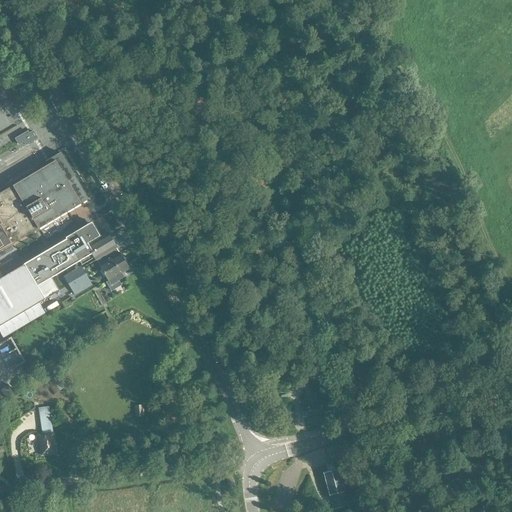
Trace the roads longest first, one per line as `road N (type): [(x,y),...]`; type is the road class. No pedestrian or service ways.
road 1 (tertiary): [(252,449),(2,0)]
road 2 (track): [(370,0),(364,21),(445,135),(511,291)]
road 3 (tertiary): [(260,458),(511,384)]
road 4 (unclassified): [(252,449),(217,463),(14,486)]
